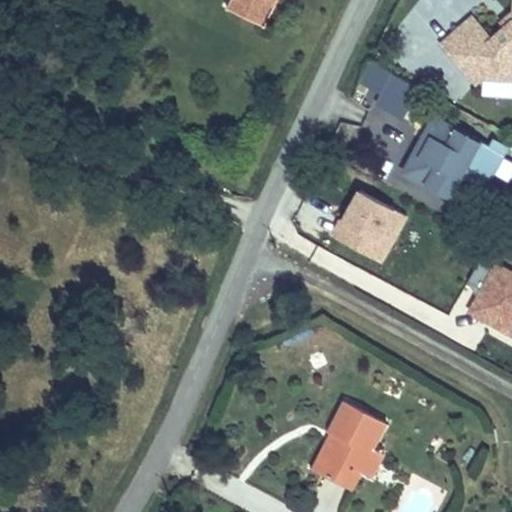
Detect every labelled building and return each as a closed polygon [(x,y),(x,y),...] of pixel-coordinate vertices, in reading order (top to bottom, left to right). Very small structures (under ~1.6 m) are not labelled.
[(266,45),(286,0),(241,0),(229,28),(266,45)] [(471,49),(451,65),(461,78),(464,74),(500,77),(500,67),(508,58),(511,62),(511,0),(501,0),(502,6),(502,14),(490,23),(476,34),(471,38),(471,49)] [(502,14),(502,6),(487,19),(490,23),(502,14)] [(440,54),(470,28),(456,12),(426,40),(440,54)] [(476,34),(470,28),(440,54),(451,65),(471,49),(471,38),(476,34)] [(371,60),(360,82),(378,90),(374,101),(405,116),(421,83),(371,60)] [(488,153),(423,120),(401,161),(443,183),(451,169),(472,181),(488,153)] [(355,183),(330,235),(383,261),(408,208),(355,183)] [(511,268),(490,260),(467,314),(511,332),(511,268)] [(322,461),(350,476),(357,464),(373,439),(387,416),(346,394),(332,419),(344,425),(322,461)] [(344,425),(332,419),(312,454),(322,461),(344,425)] [(373,439),(357,464),(370,471),(385,446),(373,439)]
